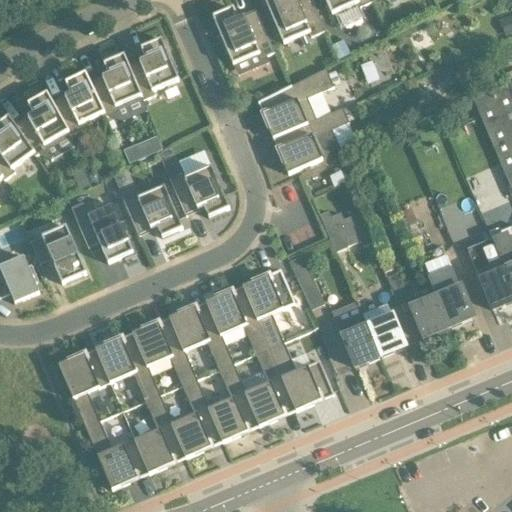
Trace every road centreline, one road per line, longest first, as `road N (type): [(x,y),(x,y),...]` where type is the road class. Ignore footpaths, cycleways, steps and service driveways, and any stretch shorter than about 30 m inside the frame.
road 1 (residential): [(170,0),(259,215),(239,250),(177,282),(45,339),(0,341)]
road 2 (tertiary): [(271,484),(511,382)]
road 3 (residential): [(0,66),(139,0)]
